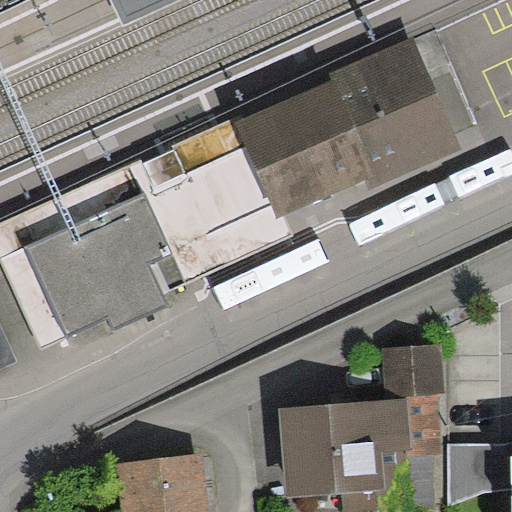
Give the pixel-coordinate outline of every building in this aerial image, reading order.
[(166,0),(110,0),(121,22),(166,0)] [(463,155),(416,40),(333,74),(335,78),(233,123),(244,147),(276,218),(286,214),(364,183),(368,193),(463,155)] [(169,258),(149,268),(161,294),(295,235),(286,214),(276,218),(244,147),(233,123),(231,119),(173,146),(175,150),(134,169),(146,194),(175,256),(169,258)] [(175,256),(146,194),(25,249),(67,338),(106,322),(111,333),(167,308),(161,294),(149,268),(169,258),(175,256)] [(0,321),(0,369),(18,362),(0,321)] [(447,396),(445,344),(381,347),(383,401),(277,406),(281,495),(344,492),(344,511),(436,511),(434,457),(443,456),(440,396),(447,396)] [(510,442),(451,447),(450,509),(484,493),(511,490),(509,460),(510,442)] [(206,511),(201,454),(121,461),(125,511),(206,511)]
